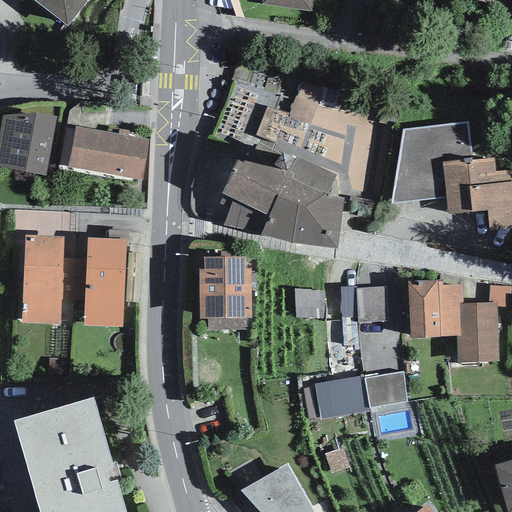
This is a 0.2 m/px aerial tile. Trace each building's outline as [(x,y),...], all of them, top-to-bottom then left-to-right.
[(21,0),(33,0),(66,26),(86,0),(20,0),(21,1),(21,0)] [(312,0),(262,0),(262,5),(311,12),(312,0)] [(321,125),(327,126),(333,95),(300,88),(293,124),(320,129),(321,125)] [(1,122),(0,121),(0,167),(44,175),(57,117),(36,114),(3,116),(1,122)] [(441,162),(471,158),(466,123),(401,130),(390,204),(445,198),(441,162)] [(74,130),(66,129),(59,165),(67,167),(67,168),(141,181),(149,140),(74,127),(74,130)] [(441,162),(445,198),(446,216),(485,211),(488,232),(511,228),(511,169),(493,172),(492,158),(472,161),(471,158),(441,162)] [(349,201),(230,168),(216,220),(334,253),(349,201)] [(63,259),(64,237),(25,235),(21,323),(60,325),(61,300),(63,259)] [(126,240),(87,239),(86,259),(84,301),(83,326),(122,327),(126,240)] [(251,318),(250,269),(245,269),(245,256),(203,257),(203,270),(198,270),(199,320),(207,320),(207,331),(244,330),(244,318),(251,318)] [(86,259),(63,259),(61,300),(84,301),(86,259)] [(499,362),(496,303),(463,304),(462,285),(442,286),(442,281),(407,281),(410,338),(456,336),(456,364),(499,362)] [(386,287),(356,288),(358,322),(388,321),(386,287)] [(298,295),(297,323),(325,323),(326,295),(298,295)] [(333,379),(357,375),(353,356),(330,360),(333,379)] [(363,376),(328,382),(334,417),(368,411),(368,408),(406,401),(401,373),(363,379),(363,376)] [(126,511),(95,399),(13,421),(38,511),(126,511)] [(511,511),(511,459),(493,465),(506,511),(511,511)] [(240,491),(258,511),(313,511),(287,463),(240,491)]
